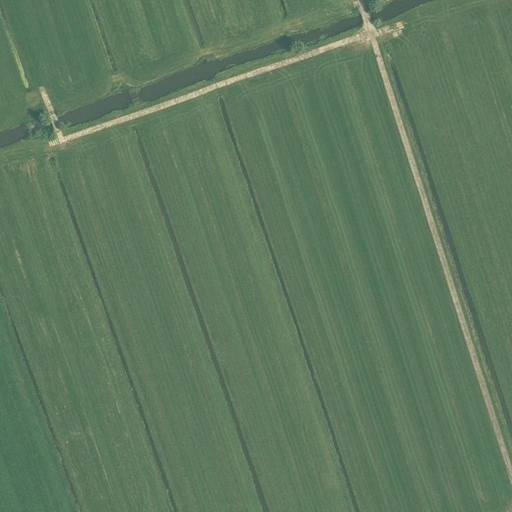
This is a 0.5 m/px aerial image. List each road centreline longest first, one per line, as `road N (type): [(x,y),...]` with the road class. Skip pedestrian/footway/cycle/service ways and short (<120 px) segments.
road 1 (track): [(361,0),(511,480)]
road 2 (track): [(371,32),(57,141)]
